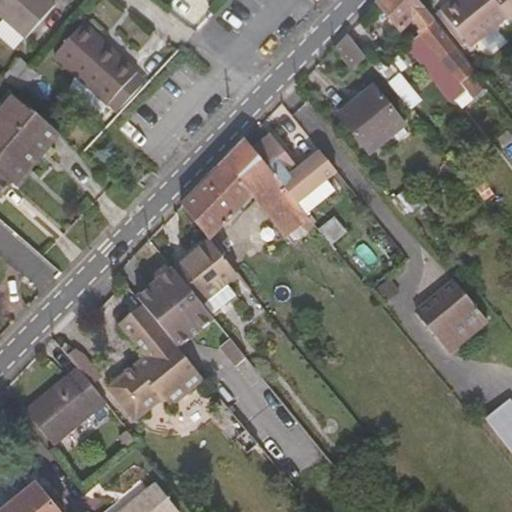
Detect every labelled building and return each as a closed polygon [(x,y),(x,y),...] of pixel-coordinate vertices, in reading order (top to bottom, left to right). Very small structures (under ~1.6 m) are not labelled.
[(0,0),(0,17),(24,39),(53,6),(46,0),(0,0)] [(439,59),(452,50),(412,0),(378,0),(376,3),(398,31),(410,19),(419,27),(417,30),(439,59)] [(467,47),(491,28),(468,0),(458,0),(457,1),(456,0),(451,0),(438,11),(467,47)] [(492,0),(468,0),(491,28),(506,17),(492,0)] [(511,0),(492,0),(506,17),(511,23),(511,22),(511,0)] [(53,57),(116,115),(146,82),(104,45),(101,49),(90,39),(93,36),(82,25),(53,57)] [(349,71),(363,56),(345,35),(333,48),(349,71)] [(395,71),(376,46),(363,56),(383,81),(395,71)] [(36,73),(21,59),(4,78),(20,92),(36,73)] [(0,131),(31,158),(55,130),(7,89),(0,96),(0,131)] [(373,89),(336,118),(366,156),(403,127),(373,89)] [(24,167),(31,158),(0,131),(0,177),(7,183),(11,187),(27,169),(24,167)] [(267,136),(251,149),(295,204),(332,173),(316,154),(295,171),(267,136)] [(243,140),(180,206),(208,241),(249,196),(281,236),(296,224),(303,233),(312,225),(295,204),(251,149),(243,140)] [(422,208),(413,197),(399,208),(408,219),(414,214),(422,208)] [(395,212),(403,223),(408,219),(399,208),(395,212)] [(335,218),(318,232),(328,244),(345,230),(335,218)] [(288,245),(303,233),(296,224),(281,236),(288,245)] [(208,241),(172,271),(200,304),(235,274),(208,241)] [(172,271),(171,269),(135,298),(141,306),(164,334),(200,304),(172,271)] [(415,314),(448,354),(486,322),(454,282),(415,314)] [(164,334),(176,348),(212,319),(200,304),(164,334)] [(134,366),(105,389),(131,421),(156,401),(163,400),(168,406),(202,379),(176,348),(164,334),(141,306),(117,326),(143,358),(146,362),(138,369),(134,366)] [(146,362),(143,358),(134,366),(138,369),(146,362)] [(51,446),(103,404),(75,370),(23,411),(51,446)] [(511,405),(509,402),(484,421),(511,454),(511,405)] [(127,448),(134,442),(125,431),(119,437),(127,448)] [(3,511),(55,511),(36,487),(3,511)] [(172,511),(153,487),(120,511),(172,511)]
